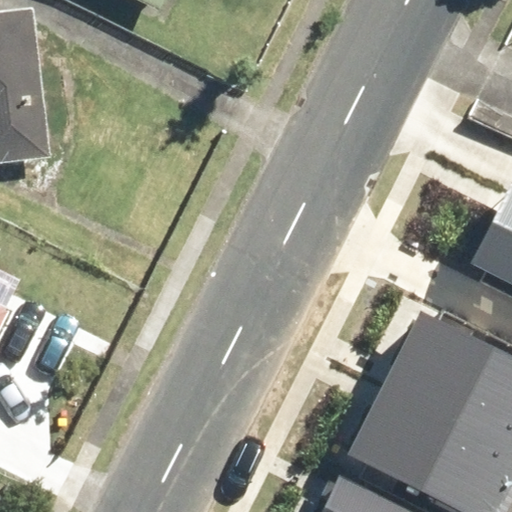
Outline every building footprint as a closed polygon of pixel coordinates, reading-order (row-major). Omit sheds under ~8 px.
[(151,0),(173,12),(179,0),(151,0)] [(0,168),(46,166),(39,21),(0,22),(0,168)] [(511,177),(470,254),(511,275),(511,177)] [(0,305),(0,344),(16,314),(0,305)] [(511,350),(418,306),(351,446),(489,511),(495,511),(511,476),(511,350)] [(424,511),(335,470),(314,511),(424,511)]
